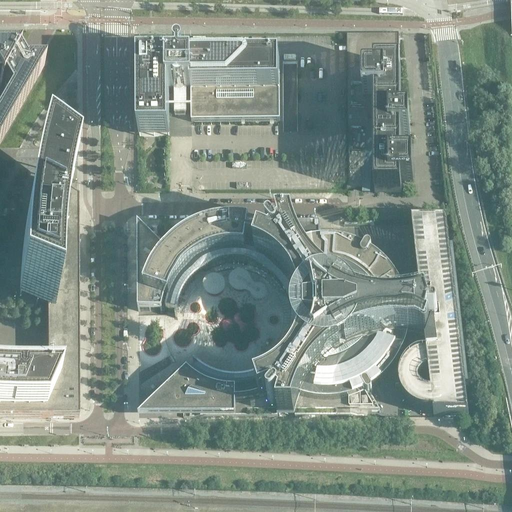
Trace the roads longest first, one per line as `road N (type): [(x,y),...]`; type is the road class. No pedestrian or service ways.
road 1 (unclassified): [(120,431),(429,430),(484,463),(511,466)]
road 2 (motorway): [(440,0),(466,173),(511,363)]
road 3 (unclassified): [(120,431),(123,204)]
road 4 (unclassified): [(94,0),(96,217)]
road 5 (unclassified): [(123,204),(339,205)]
road 6 (unclassified): [(96,217),(97,430)]
road 7 (unclassified): [(123,204),(113,0)]
